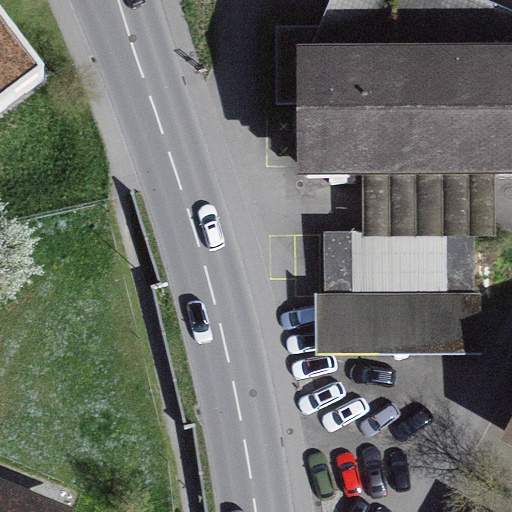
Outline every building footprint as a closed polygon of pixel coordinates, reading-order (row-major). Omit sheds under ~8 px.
[(348,0),(337,29),(278,30),(277,105),(303,104),(303,167),(361,167),(495,166),(511,165),(511,63),(500,63),(490,22),(437,0),(348,0)] [(0,20),(0,113),(45,80),(0,20)] [(495,166),(361,167),(361,234),(473,234),(496,234),(495,166)] [(361,234),(325,235),(325,294),(473,293),(473,234),(361,234)] [(473,293),(325,294),(315,294),(315,356),(481,355),(481,293),(473,293)] [(511,394),(488,439),(511,451),(511,394)]
